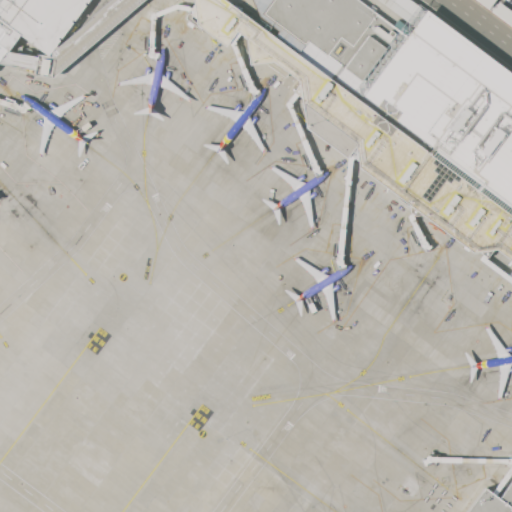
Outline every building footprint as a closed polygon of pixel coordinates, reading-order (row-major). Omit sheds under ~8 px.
[(52,78),(90,45),(143,0),(109,0),(91,17),(92,18),(49,55),(47,56),(37,54),(37,57),(6,52),(2,57),(0,59),(0,65),(34,71),(34,75),(52,78)] [(87,0),(47,56),(19,35),(6,52),(2,57),(0,59),(0,0),(87,0)] [(426,10),(511,74),(511,511),(465,511),(484,488),(498,500),(511,481),(511,262),(494,249),(487,258),(478,252),(473,253),(358,167),(355,146),(346,158),(306,128),(301,98),(299,82),(288,73),(285,77),(266,63),(249,64),(246,39),(236,32),(225,46),(196,25),(193,0),(224,0),(297,54),(305,45),(263,14),(273,0),(358,0),(406,36),(413,28),(425,11),(426,10)] [(410,0),(425,11),(413,28),(375,0),(410,0)] [(495,0),(489,8),(478,0),(495,0)] [(511,25),(492,11),(498,2),(511,12),(511,25)]
